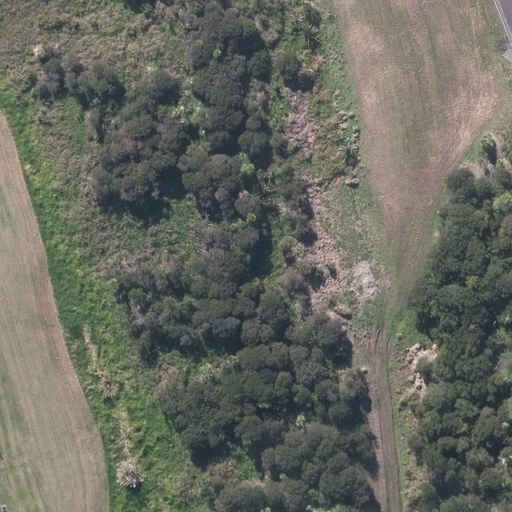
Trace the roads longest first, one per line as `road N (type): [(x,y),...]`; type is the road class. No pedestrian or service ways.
road 1 (unknown): [(146,511),(15,0)]
road 2 (unknown): [(160,0),(204,187),(92,294)]
